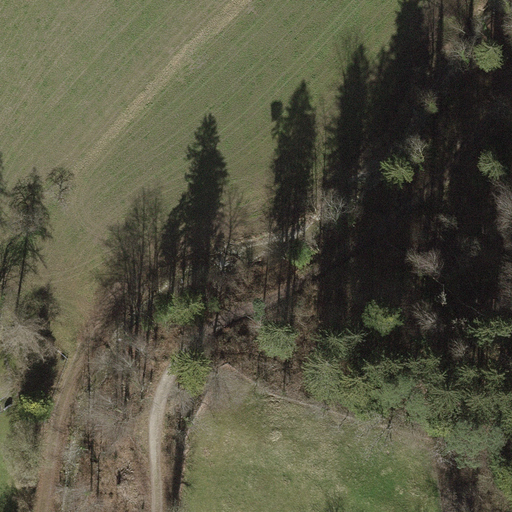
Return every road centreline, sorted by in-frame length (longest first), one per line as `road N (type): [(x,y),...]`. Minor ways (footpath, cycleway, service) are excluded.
road 1 (track): [(511,97),(428,199),(180,356),(151,420),(156,511)]
road 2 (track): [(36,511),(90,347),(117,305),(246,209)]
